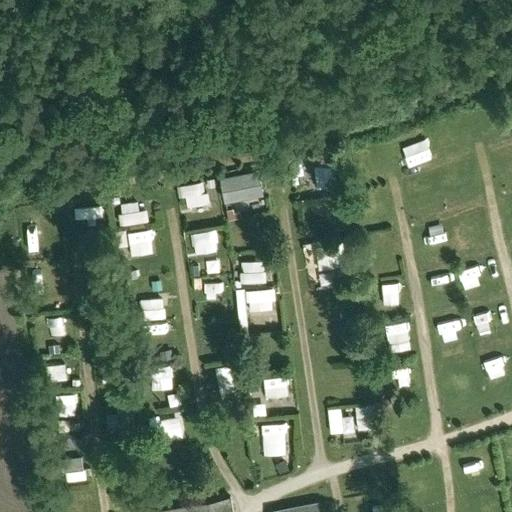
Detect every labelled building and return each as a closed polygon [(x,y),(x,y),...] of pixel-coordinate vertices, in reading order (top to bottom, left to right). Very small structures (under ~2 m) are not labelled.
[(338,161),(317,163),(319,185),(340,184),(338,161)] [(262,164),(223,174),(230,199),(269,189),(262,164)] [(184,181),(186,203),(209,201),(206,178),(184,181)] [(78,215),(105,213),(104,202),(78,204),(78,215)] [(123,205),(125,220),(147,217),(146,202),(123,205)] [(259,241),(254,217),(232,220),(237,245),(259,241)] [(133,228),(134,243),(153,241),(153,227),(133,228)] [(193,229),(194,248),(216,247),(215,227),(193,229)] [(344,237),(318,243),(323,266),(349,260),(344,237)] [(98,281),(112,277),(108,258),(93,261),(98,281)] [(268,277),(268,258),(243,258),(244,278),(268,277)] [(251,306),(278,304),(277,283),(250,285),(251,306)] [(484,321),(489,338),(507,333),(502,315),(484,321)] [(125,356),(104,357),(105,379),(126,377),(125,356)] [(490,386),(506,382),(502,365),(486,369),(490,386)] [(159,384),(174,384),(174,371),(158,372),(159,384)] [(379,425),(378,401),(360,402),(361,426),(379,425)] [(359,427),(358,402),(346,402),(347,428),(359,427)] [(333,429),(345,428),(344,403),(332,404),(333,429)] [(136,404),(118,407),(123,445),(141,442),(136,404)] [(240,511),(236,494),(153,511),(240,511)] [(328,511),(326,498),(276,507),(276,511),(328,511)]
